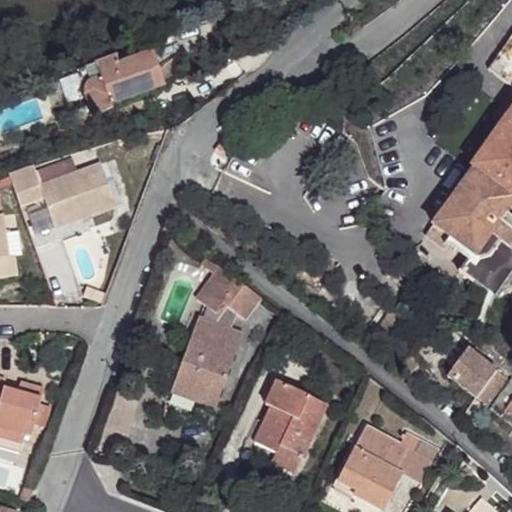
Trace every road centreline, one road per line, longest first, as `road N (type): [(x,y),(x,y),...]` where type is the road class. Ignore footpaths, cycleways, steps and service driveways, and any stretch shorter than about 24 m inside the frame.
road 1 (residential): [(118,322),(175,163),(250,84),(302,48)]
road 2 (residential): [(60,493),(118,322)]
road 3 (residential): [(302,48),(326,55),(368,40),(415,0)]
